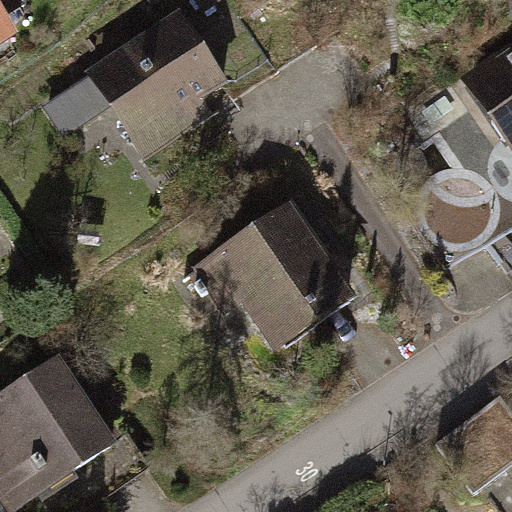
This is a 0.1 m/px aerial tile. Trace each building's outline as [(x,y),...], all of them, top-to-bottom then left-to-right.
[(206,0),(219,20),(230,13),(222,0),(206,0)] [(0,7),(0,55),(23,40),(0,7)] [(194,33),(63,109),(82,142),(114,123),(145,176),(215,135),(206,120),(235,103),(194,33)] [(511,71),(470,101),(511,160),(511,71)] [(216,273),(277,362),(358,308),(297,218),(216,273)] [(0,511),(47,511),(123,462),(71,384),(0,430),(0,511)] [(511,511),(511,474),(480,496),(490,511),(511,511)]
